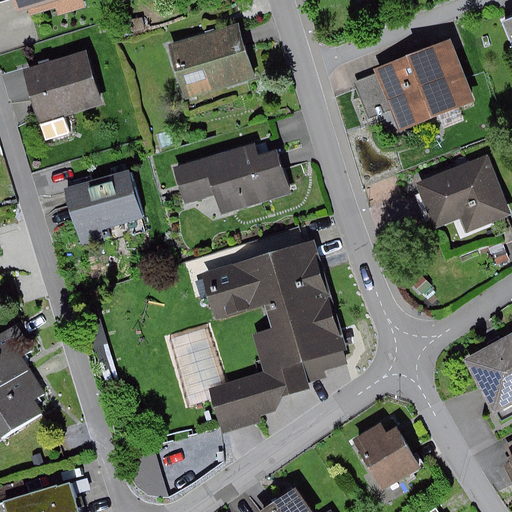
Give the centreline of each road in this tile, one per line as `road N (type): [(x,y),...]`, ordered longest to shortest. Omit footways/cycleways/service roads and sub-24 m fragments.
road 1 (residential): [(287,0),(400,359)]
road 2 (residential): [(200,511),(400,359)]
road 3 (unknown): [(306,61),(487,0)]
road 4 (residential): [(400,359),(501,511)]
road 5 (residential): [(400,359),(511,290)]
